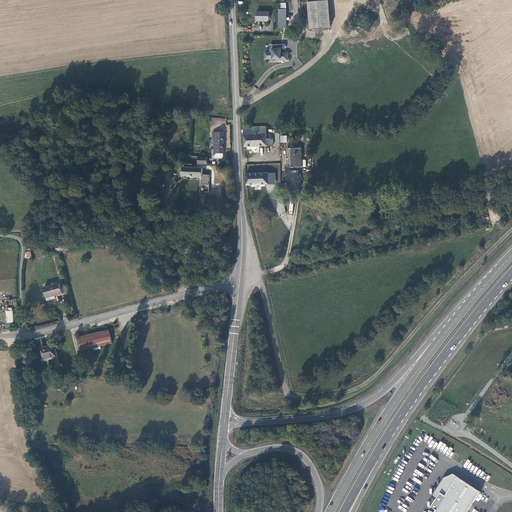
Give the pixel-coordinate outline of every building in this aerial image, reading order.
[(308,0),(311,29),(331,27),(329,1),(328,0),(308,0)] [(257,12),(257,20),(269,21),(269,12),(257,12)] [(275,59),(275,61),(281,60),(281,58),(283,58),(283,60),(288,60),(288,53),(281,53),(281,49),(279,49),(279,45),(272,45),(272,49),(270,49),(271,52),(271,54),(270,54),(270,59),(273,59),(275,59)] [(267,139),(266,127),(244,128),(245,147),(273,145),(272,139),(267,139)] [(222,158),(223,133),(217,132),(216,141),(214,140),(213,158),(222,158)] [(301,148),(287,149),(288,168),(302,168),(301,148)] [(202,169),(183,169),(182,177),(202,177),(202,169)] [(298,186),(299,171),(286,169),(284,185),(298,186)] [(268,173),(246,174),(247,185),(263,184),(264,189),(269,188),(268,173)] [(209,194),(201,195),(203,209),(210,207),(209,194)] [(50,245),(49,239),(32,241),(30,244),(28,248),(50,245)] [(63,295),(60,285),(44,290),(47,300),(51,299),(52,300),(56,299),(55,298),(63,295)] [(109,329),(79,337),(82,350),(94,347),(100,346),(112,343),(109,329)] [(54,343),(40,347),(42,358),(52,356),(52,358),(57,357),(54,343)] [(436,511),(467,511),(481,492),(454,474),(444,478),(434,493),(434,496),(438,498),(436,500),(432,507),(437,510),(436,511)] [(434,493),(444,478),(437,480),(432,490),(432,497),(436,500),(438,498),(434,496),(434,493)]
